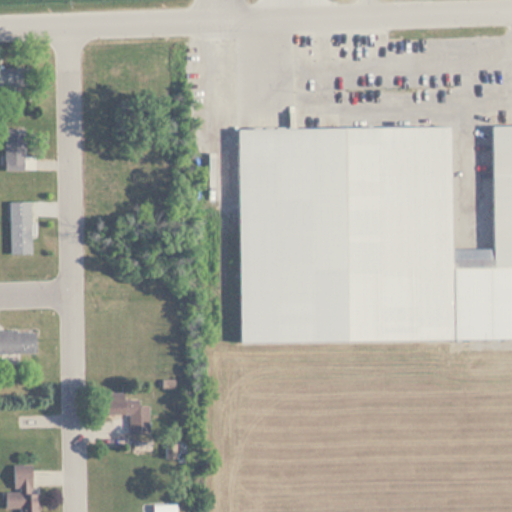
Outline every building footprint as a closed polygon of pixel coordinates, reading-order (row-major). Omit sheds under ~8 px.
[(0,88),(18,88),(18,68),(0,68),(0,88)] [(511,126),(487,126),(486,245),(448,246),(446,128),(233,129),(237,341),(511,339),(511,126)] [(2,130),(2,173),(21,173),(21,130),(2,130)] [(29,255),(29,202),(6,202),(6,255),(29,255)] [(0,332),(0,355),(32,355),(32,332),(0,332)] [(145,406),(136,407),(135,400),(121,400),(121,394),(97,394),(98,417),(126,416),(126,435),(146,434),(145,406)] [(28,465),(9,466),(10,493),(1,493),(1,509),(16,509),(16,511),(35,511),(35,494),(29,494),(28,465)]
